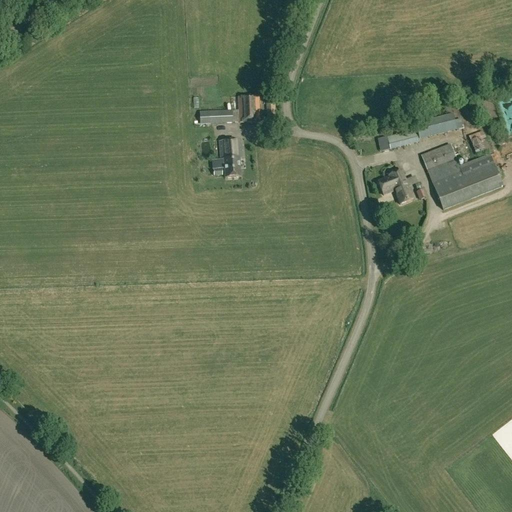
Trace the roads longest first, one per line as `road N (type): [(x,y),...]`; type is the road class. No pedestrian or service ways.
road 1 (unclassified): [(280,511),(368,300),(368,246),(352,164),(342,149),(298,131),(290,118),(287,98),(323,0)]
road 2 (unknown): [(100,511),(0,403)]
